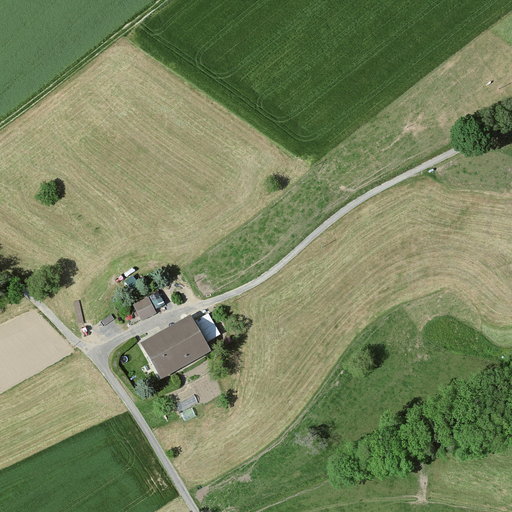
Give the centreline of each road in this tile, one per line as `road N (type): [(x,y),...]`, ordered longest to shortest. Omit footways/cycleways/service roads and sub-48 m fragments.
road 1 (unclassified): [(511,116),(325,222),(257,282),(173,311),(90,355),(195,511)]
road 2 (track): [(0,125),(162,0)]
road 3 (track): [(0,274),(24,287),(90,355)]
